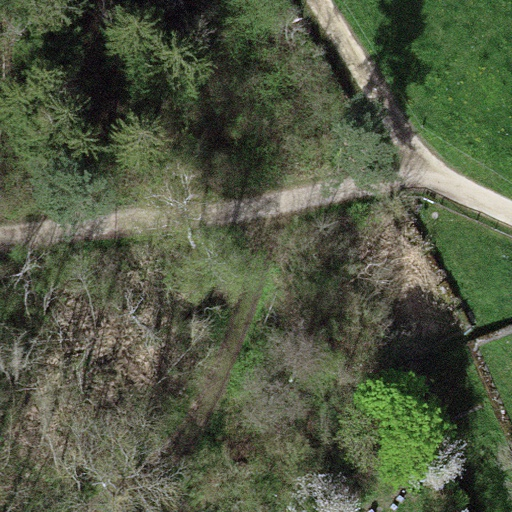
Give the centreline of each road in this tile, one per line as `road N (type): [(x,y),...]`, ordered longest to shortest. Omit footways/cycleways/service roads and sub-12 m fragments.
road 1 (track): [(0,238),(410,173),(511,215)]
road 2 (track): [(410,173),(315,0)]
